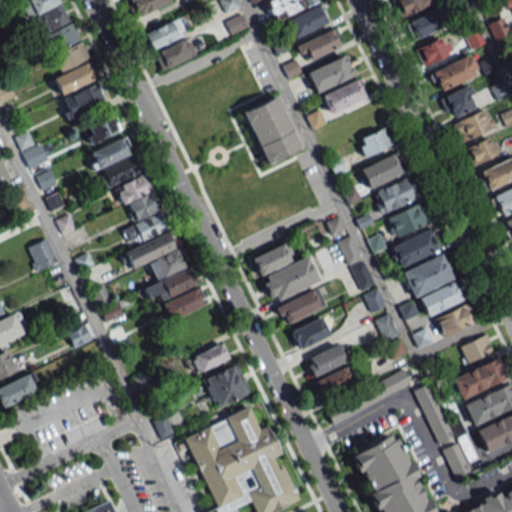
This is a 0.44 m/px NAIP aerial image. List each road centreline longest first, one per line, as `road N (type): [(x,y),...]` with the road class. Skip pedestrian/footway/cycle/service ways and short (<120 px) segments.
road 1 (residential): [(339,511),(87,0)]
road 2 (residential): [(511,327),(353,0)]
